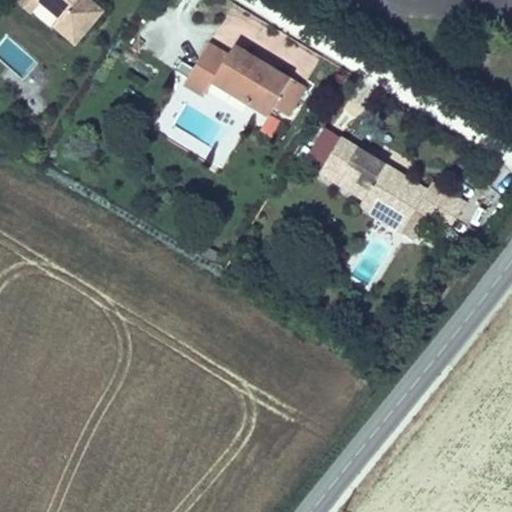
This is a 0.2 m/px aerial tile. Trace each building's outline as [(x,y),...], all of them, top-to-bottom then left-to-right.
[(58,17),(39,1),(39,0),(16,0),(15,2),(47,29),(50,26),(58,17)] [(104,11),(91,0),(39,0),(39,1),(58,17),(50,26),(74,47),(104,11)] [(210,81),(227,52),(209,40),(183,84),(202,97),(210,81)] [(234,42),(227,52),(210,81),(265,114),(270,106),(289,117),(307,86),(234,42)] [(127,50),(120,60),(152,80),(158,70),(127,50)] [(427,186),(385,161),(381,168),(352,151),(356,144),(341,135),(318,173),(362,199),(405,225),(412,214),(424,222),(446,235),(467,200),(432,179),(427,186)] [(381,168),(385,161),(356,144),(352,151),(381,168)] [(414,240),(424,222),(412,214),(405,225),(362,199),(357,207),(414,240)]
